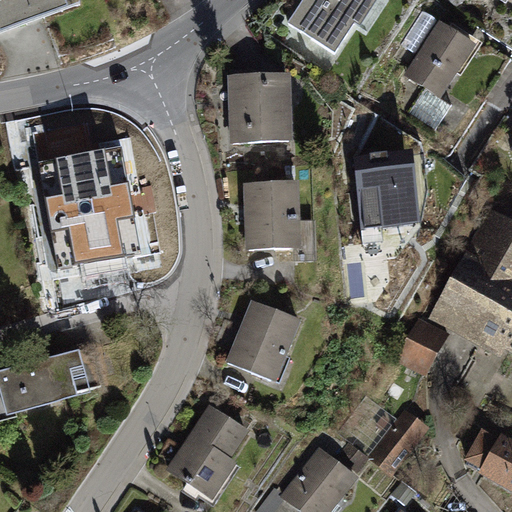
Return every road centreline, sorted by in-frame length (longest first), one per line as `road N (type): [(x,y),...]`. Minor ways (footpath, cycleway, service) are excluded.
road 1 (residential): [(149,68),(187,191),(190,284),(175,351),(144,416),(78,511)]
road 2 (residential): [(0,100),(149,68)]
